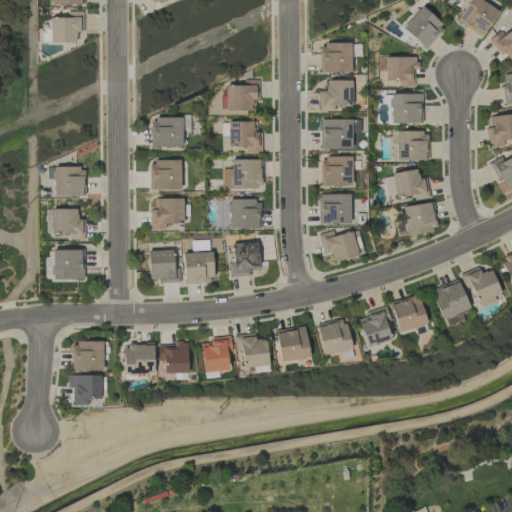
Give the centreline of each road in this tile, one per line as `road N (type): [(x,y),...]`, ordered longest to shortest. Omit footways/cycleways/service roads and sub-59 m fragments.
road 1 (residential): [(0,322),(193,315),(304,297),(397,273),(511,220)]
road 2 (residential): [(115,0),(118,318)]
road 3 (residential): [(289,0),(291,240),(304,297)]
road 4 (residential): [(458,75),(458,180),(476,239)]
